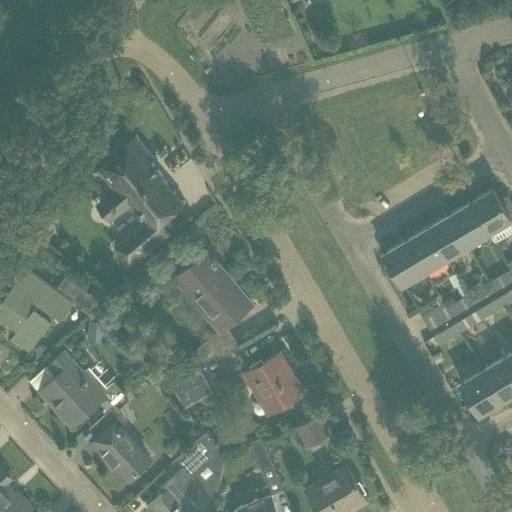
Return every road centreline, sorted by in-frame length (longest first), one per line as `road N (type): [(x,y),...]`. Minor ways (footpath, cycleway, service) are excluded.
road 1 (residential): [(434,511),(207,117)]
road 2 (residential): [(466,447),(344,242)]
road 3 (unclassified): [(0,195),(113,30)]
road 4 (residential): [(262,98),(452,43)]
road 5 (residential): [(344,242),(504,149)]
road 6 (residential): [(344,242),(262,98)]
road 7 (residential): [(95,511),(0,409)]
road 8 (residential): [(207,117),(160,62),(113,30)]
